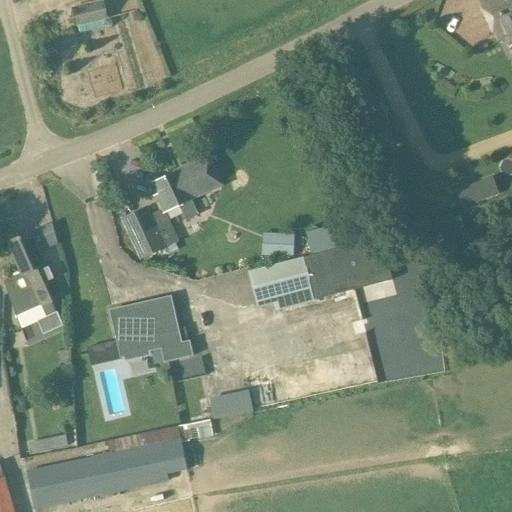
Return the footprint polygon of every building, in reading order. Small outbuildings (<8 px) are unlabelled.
[(511,0),(483,0),(479,2),(496,38),(501,36),(503,42),(511,37),(511,0)] [(75,26),(108,19),(105,1),(71,8),(75,26)] [(367,56),(344,66),(354,87),(377,77),(367,56)] [(161,209),(163,213),(180,205),(186,220),(198,215),(192,199),(223,185),(209,155),(177,170),(178,172),(155,182),(160,194),(156,196),(161,209)] [(493,177),(457,190),(463,207),(499,194),(493,177)] [(163,213),(161,209),(150,214),(146,206),(118,219),(137,260),(177,241),(163,213)] [(35,226),(43,247),(56,242),(48,221),(35,226)] [(48,316),(43,305),(62,297),(47,263),(44,265),(30,232),(22,236),(18,235),(15,235),(13,237),(12,240),(10,241),(23,272),(4,281),(20,329),(48,316)] [(293,258),(293,232),(261,232),(260,258),(293,258)] [(276,310),(390,280),(379,237),(250,272),(258,303),(273,300),(276,310)] [(127,361),(150,356),(149,351),(161,348),(164,363),(194,356),(190,342),(183,343),(172,296),(110,310),(117,340),(87,347),(91,366),(121,359),(121,358),(126,357),(127,361)] [(210,417),(250,413),(248,390),(208,394),(210,417)] [(166,462),(185,457),(179,426),(145,433),(147,445),(27,471),(35,511),(169,482),(166,462)] [(65,433),(26,441),(29,452),(67,444),(65,433)] [(0,511),(14,511),(5,476),(4,476),(0,463),(0,511)]
